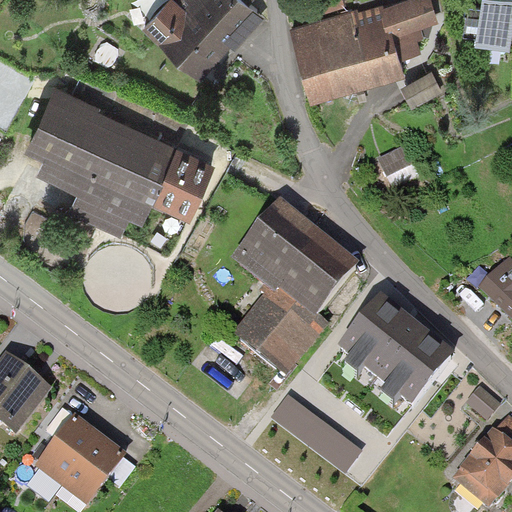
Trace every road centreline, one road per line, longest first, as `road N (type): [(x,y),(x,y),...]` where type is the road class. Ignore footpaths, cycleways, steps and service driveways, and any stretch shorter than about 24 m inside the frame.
road 1 (residential): [(511,388),(325,194),(276,51),(270,0)]
road 2 (tertiary): [(308,511),(0,279)]
